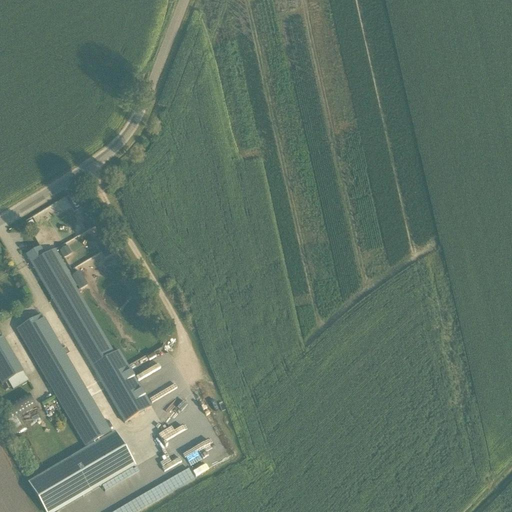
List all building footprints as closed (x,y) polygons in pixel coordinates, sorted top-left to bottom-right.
[(40,247),(26,256),(99,380),(105,389),(119,413),(125,423),(152,408),(146,397),(119,352),(115,355),(60,262),(68,258),(64,249),(55,254),(54,251),(45,256),(40,247)] [(41,316),(17,330),(68,419),(85,449),(71,457),(28,483),(44,511),(57,511),(91,493),(135,467),(115,432),(110,434),(93,404),(90,398),(84,389),(62,351),(57,342),(41,316)] [(0,339),(0,382),(2,386),(23,373),(2,339),(0,339)] [(28,394),(3,409),(10,422),(36,407),(28,394)] [(178,424),(170,427),(169,425),(157,429),(162,443),(170,440),(167,435),(181,429),(178,424)] [(14,435),(25,429),(22,425),(12,431),(14,435)]
